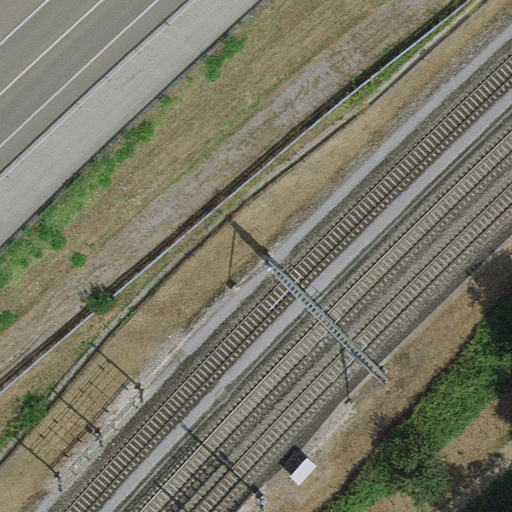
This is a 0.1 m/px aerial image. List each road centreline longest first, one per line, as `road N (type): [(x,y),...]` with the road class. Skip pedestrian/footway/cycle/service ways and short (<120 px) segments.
road 1 (track): [(511,7),(402,100),(7,511)]
road 2 (trunk): [(0,93),(101,0)]
